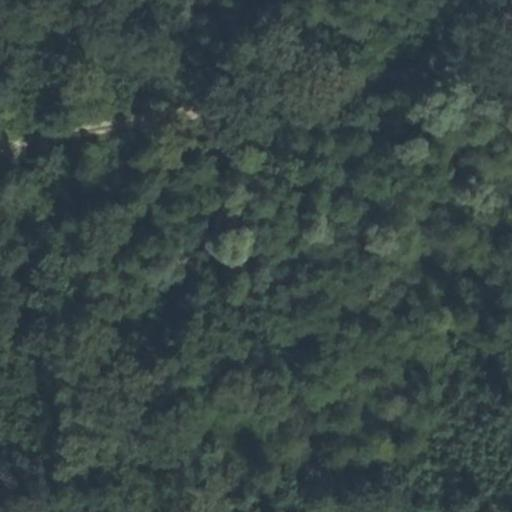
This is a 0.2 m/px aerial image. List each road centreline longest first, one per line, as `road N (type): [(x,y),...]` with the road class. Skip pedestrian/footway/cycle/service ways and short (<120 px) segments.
road 1 (track): [(17,146),(511,59)]
road 2 (track): [(266,511),(186,464),(59,240),(17,146)]
